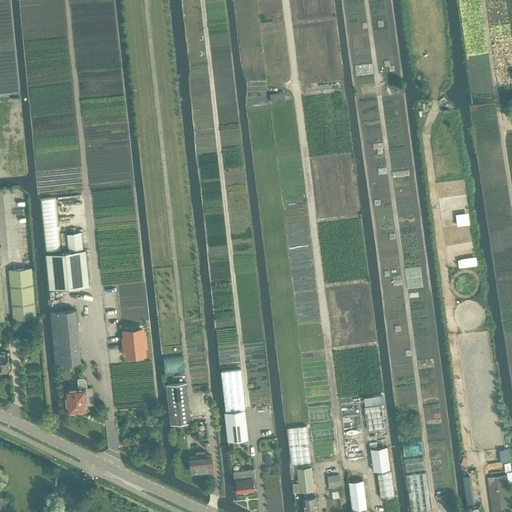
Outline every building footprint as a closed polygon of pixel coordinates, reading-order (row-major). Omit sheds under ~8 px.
[(269,94),(270,102),(284,100),(284,92),(269,94)] [(17,101),(0,102),(0,175),(24,173),(17,101)] [(46,253),(49,289),(90,285),(86,249),(84,249),(82,231),(66,233),(68,251),(46,253)] [(7,269),(13,319),(35,317),(30,267),(7,269)] [(51,312),(52,320),(57,364),(81,361),(75,309),(51,312)] [(126,337),(124,337),(125,350),(127,350),(128,357),(144,356),(143,349),(145,348),(144,335),(142,335),(141,328),(125,330),(126,337)] [(0,370),(10,370),(9,351),(0,351),(0,370)] [(224,412),(228,441),(248,438),(240,369),(221,371),(226,412),(224,412)] [(87,387),(87,380),(84,377),(79,377),(80,388),(67,390),(69,410),(71,410),(73,412),(76,412),(78,410),(88,409),(87,402),(94,402),(93,387),(87,387)] [(167,384),(172,424),(192,421),(187,382),(167,384)] [(383,395),(371,397),(372,405),(384,403),(383,395)] [(367,430),(384,428),(381,404),(364,407),(367,430)] [(291,464),(311,462),(307,425),(287,428),(291,464)] [(371,448),(374,471),(390,469),(387,446),(371,448)] [(190,456),(192,473),(213,471),(212,454),(206,455),(205,449),(196,450),(197,455),(190,456)] [(422,457),(405,460),(406,472),(424,469),(422,457)] [(293,483),(294,492),(314,490),(311,466),(298,468),(299,482),(293,483)] [(237,478),(238,491),(254,489),(253,482),(255,482),(253,468),(233,470),(234,479),(237,478)] [(377,472),(380,498),(393,496),(390,470),(377,472)] [(406,475),(410,511),(430,508),(425,472),(406,475)] [(488,477),(492,511),(511,511),(506,474),(488,477)] [(327,476),(328,487),(339,486),(338,475),(327,476)] [(348,482),(352,510),(366,508),(362,480),(348,482)] [(303,497),(305,511),(317,511),(316,495),(303,497)]
